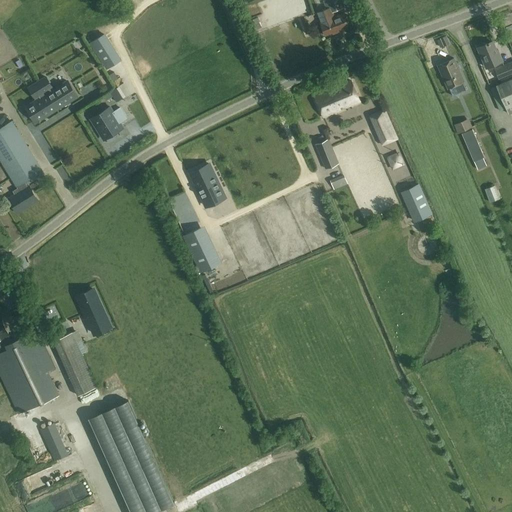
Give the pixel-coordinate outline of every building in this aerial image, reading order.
[(248,0),(244,2),(248,10),(256,6),(253,0),(248,0)] [(334,17),(332,11),(344,7),(341,0),(322,0),(326,8),(316,12),(320,23),(325,35),(336,31),(336,32),(349,27),(343,13),(334,17)] [(103,35),(91,42),(108,67),(120,60),(103,35)] [(445,36),(440,38),(444,46),(449,44),(445,36)] [(497,51),(496,52),(491,42),(477,48),(486,67),(501,61),(497,51)] [(466,90),(462,82),(464,82),(453,58),(438,65),(448,89),(449,88),(453,96),(453,95),(465,90),(466,90)] [(511,61),(494,69),(498,79),(511,72),(511,61)] [(114,72),(109,75),(113,81),(118,78),(114,72)] [(76,97),(66,81),(59,85),(58,85),(59,86),(53,89),(45,77),(39,80),(56,109),(62,105),(62,106),(63,105),(62,105),(68,101),(68,102),(69,101),(75,97),(76,97)] [(511,78),(496,85),(496,86),(490,88),(500,110),(506,108),(508,113),(511,111),(511,78)] [(56,109),(39,80),(31,85),(39,98),(34,101),(33,101),(33,102),(26,106),(26,105),(25,106),(35,122),(36,122),(36,121),(42,117),(43,118),(43,117),(49,113),(49,114),(50,113),(55,109),(56,110),(56,109)] [(323,117),(360,101),(351,81),(315,96),(323,117)] [(116,102),(122,98),(116,87),(110,91),(116,102)] [(108,143),(119,136),(116,131),(122,127),(122,126),(120,127),(118,123),(119,122),(119,121),(117,122),(115,118),(116,117),(116,116),(115,117),(112,113),(113,112),(112,112),(109,108),(110,107),(109,107),(90,119),(91,120),(91,119),(94,123),(93,124),(94,124),(97,128),(96,129),(97,129),(100,133),(99,134),(100,134),(103,138),(102,138),(103,139),(105,138),(108,143)] [(119,108),(113,112),(112,113),(115,117),(116,116),(116,117),(115,118),(117,122),(119,121),(119,122),(126,118),(119,108)] [(370,116),(382,145),(397,139),(384,109),(370,116)] [(9,198),(17,212),(37,199),(29,186),(28,187),(24,182),(42,171),(11,121),(0,127),(0,160),(16,187),(17,186),(18,188),(13,191),(15,195),(9,198)] [(471,127),(468,121),(455,126),(458,133),(471,127)] [(472,129),(462,133),(478,169),(486,166),(483,158),(484,157),(472,129)] [(325,168),(338,163),(328,139),(315,144),(325,168)] [(388,163),(398,161),(394,145),(384,147),(388,163)] [(63,169),(72,165),(69,160),(61,164),(63,169)] [(225,197),(209,164),(190,173),(206,206),(225,197)] [(397,178),(403,177),(400,165),(394,167),(397,178)] [(334,189),(347,184),(343,176),(330,181),(334,189)] [(430,214),(417,185),(401,192),(414,221),(430,214)] [(485,189),(490,202),(500,199),(494,185),(485,189)] [(43,219),(51,213),(48,209),(40,216),(43,219)] [(200,228),(184,235),(202,271),(217,264),(200,228)] [(100,319),(106,316),(93,289),(78,296),(94,333),(105,329),(100,319)] [(1,318),(0,318),(0,374),(19,414),(58,395),(47,373),(55,369),(37,330),(11,343),(8,336),(9,335),(1,318)] [(96,386),(72,331),(53,340),(78,395),(96,386)] [(130,511),(152,511),(173,503),(127,400),(88,418),(130,511)] [(57,432),(53,422),(40,428),(44,438),(54,460),(67,454),(57,432)] [(74,495),(60,500),(63,510),(79,505),(78,500),(90,496),(87,487),(73,492),(74,495)]
